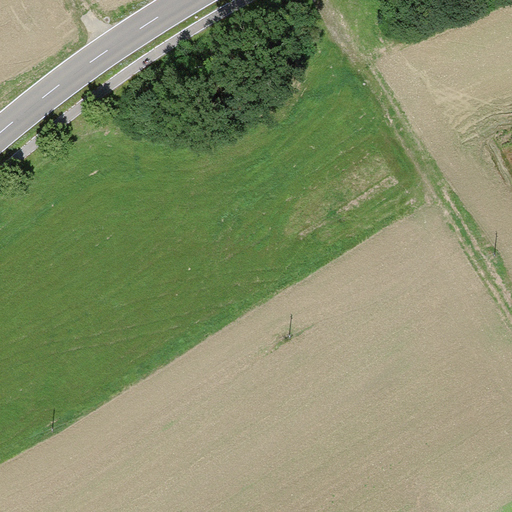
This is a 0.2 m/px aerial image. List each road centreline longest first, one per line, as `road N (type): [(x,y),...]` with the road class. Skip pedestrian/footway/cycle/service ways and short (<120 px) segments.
road 1 (track): [(511,308),(314,0)]
road 2 (secondary): [(186,0),(74,76),(0,139)]
